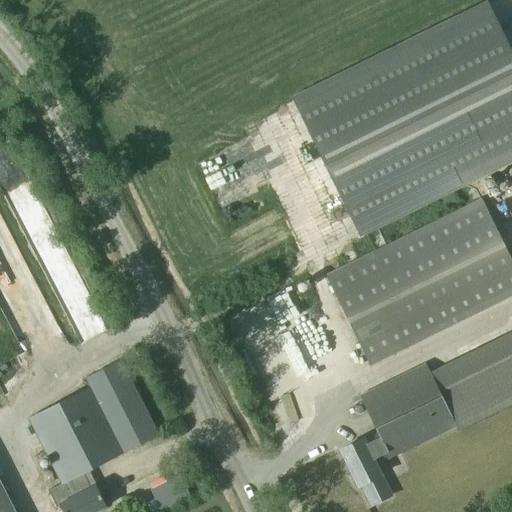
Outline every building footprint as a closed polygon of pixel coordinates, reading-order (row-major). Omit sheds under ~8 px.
[(511,157),(511,58),(486,6),(294,101),(360,233),(511,157)] [(511,259),(482,198),(326,274),(370,365),(511,296),(511,259)] [(239,317),(225,319),(241,336),(240,325),(237,322),(243,321),(245,334),(267,314),(273,320),(276,317),(299,314),(300,320),(292,327),(298,334),(299,343),(293,349),(310,346),(311,345),(307,320),(286,297),(263,300),(251,311),(239,313),(239,317)] [(379,433),(363,440),(363,439),(341,449),(359,486),(362,484),(371,502),(389,493),(380,475),(381,475),(376,465),(405,451),(411,465),(418,461),(412,448),(457,425),(460,430),(511,404),(511,331),(431,372),(426,363),(360,395),(379,433)] [(90,387),(28,418),(62,484),(50,490),(58,505),(60,503),(64,511),(94,511),(106,506),(95,484),(89,471),(160,434),(122,360),(85,377),(90,387)] [(465,441),(409,467),(424,500),(481,473),(465,441)] [(179,473),(150,488),(161,511),(191,496),(179,473)] [(0,511),(16,511),(0,480),(0,511)]
